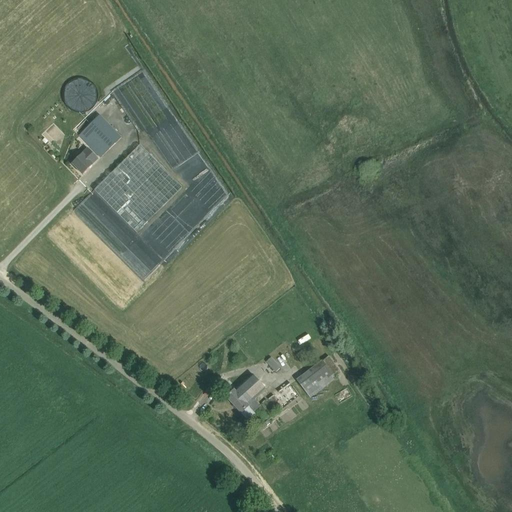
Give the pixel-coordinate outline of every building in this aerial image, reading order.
[(144,71),(119,86),(151,137),(156,133),(154,132),(164,126),(159,119),(165,116),(170,124),(176,120),(168,106),(161,110),(158,105),(163,102),(144,71)] [(102,94),(102,90),(100,86),(99,83),(96,80),(93,78),(89,76),(86,75),(82,75),(78,75),(75,76),(71,78),(68,81),(66,84),(65,87),(64,91),(64,94),(64,97),(65,101),(66,104),(69,107),(71,109),(75,111),(77,112),(81,113),(86,113),(89,112),(93,110),(96,108),(98,105),(100,102),(102,98),(102,94)] [(103,135),(92,123),(80,135),(101,157),(121,137),(111,127),(103,135)] [(117,213),(136,233),(182,188),(140,146),(113,173),(112,172),(94,191),(117,213)] [(89,148),(72,164),(83,175),(99,160),(89,148)] [(302,350),(296,355),(301,363),(308,358),(302,350)] [(281,368),(271,357),(266,362),(275,373),(281,368)] [(329,357),(322,362),(322,361),(297,380),(311,399),(336,379),(333,376),(340,371),(329,357)] [(267,389),(252,374),(226,398),(247,420),(254,414),(264,424),(300,396),(290,383),(261,405),(258,402),(259,401),(257,398),(267,389)]
